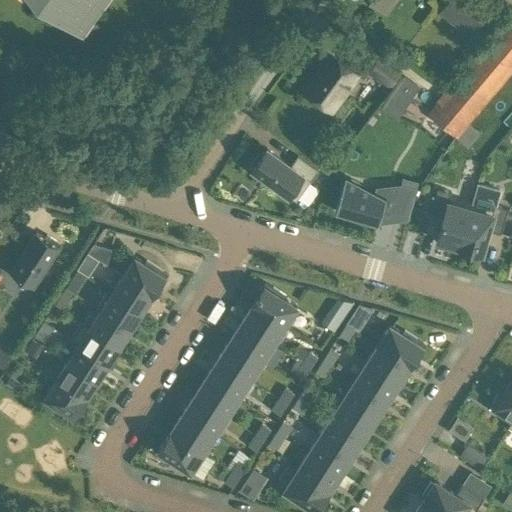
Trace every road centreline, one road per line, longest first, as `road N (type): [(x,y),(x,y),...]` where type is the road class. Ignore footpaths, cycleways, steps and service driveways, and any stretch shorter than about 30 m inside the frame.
road 1 (residential): [(206,511),(123,489),(110,482),(104,458),(246,233)]
road 2 (residential): [(246,233),(501,307)]
road 3 (residential): [(501,307),(371,511)]
road 4 (residential): [(0,160),(171,210)]
road 5 (residential): [(171,210),(244,105)]
